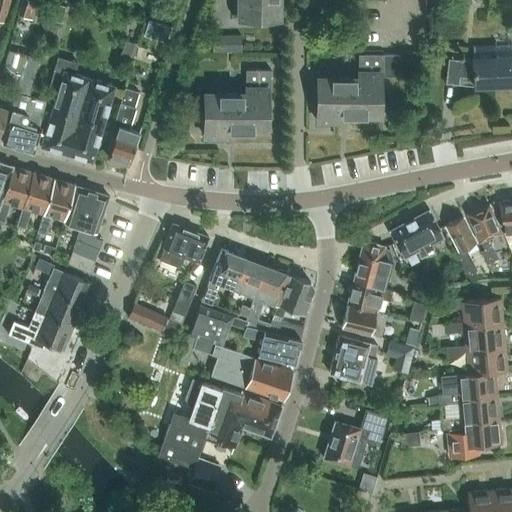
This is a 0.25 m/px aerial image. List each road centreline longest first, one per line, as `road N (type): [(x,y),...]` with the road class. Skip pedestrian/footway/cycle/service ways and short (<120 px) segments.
road 1 (residential): [(255,511),(326,275),(320,200)]
road 2 (residential): [(41,439),(82,375),(159,193)]
road 3 (unclassified): [(320,200),(511,162)]
road 4 (residential): [(159,193),(0,150)]
road 5 (unclassified): [(320,200),(242,203),(159,193)]
